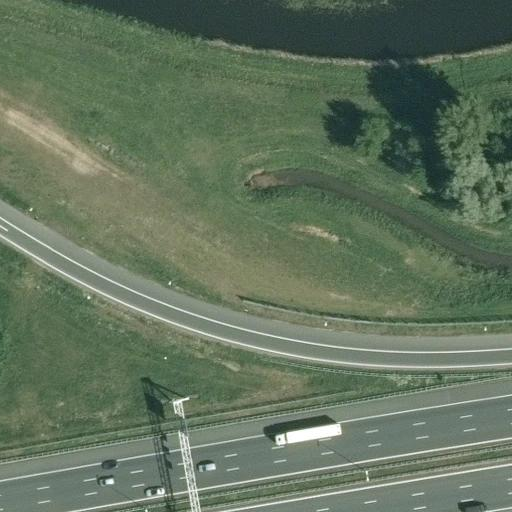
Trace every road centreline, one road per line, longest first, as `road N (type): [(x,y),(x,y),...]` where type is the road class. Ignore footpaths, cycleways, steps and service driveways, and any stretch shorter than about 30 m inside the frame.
road 1 (motorway): [(511,357),(401,359),(255,341),(150,307),(0,226)]
road 2 (motorway): [(511,416),(0,504)]
road 3 (motorway): [(362,511),(511,487)]
